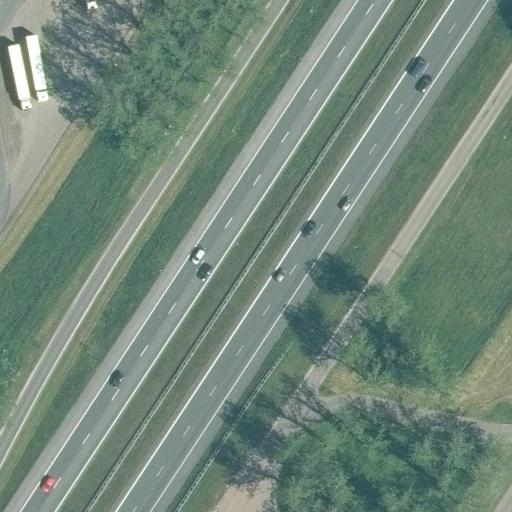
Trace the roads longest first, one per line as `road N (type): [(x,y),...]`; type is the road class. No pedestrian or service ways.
road 1 (motorway): [(132,511),(470,0)]
road 2 (motorway): [(374,0),(36,511)]
